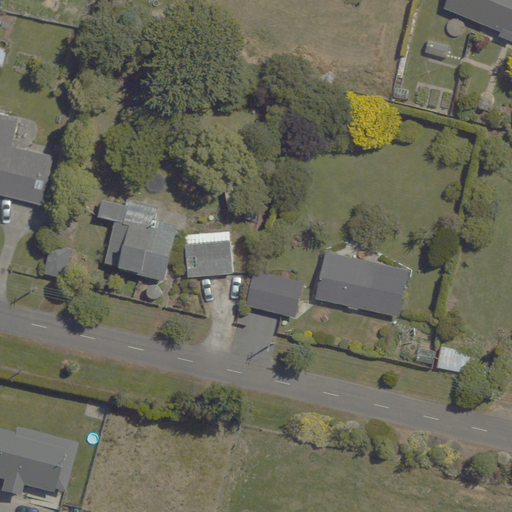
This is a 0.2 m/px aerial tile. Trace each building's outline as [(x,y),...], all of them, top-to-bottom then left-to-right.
[(511,37),(511,0),(450,0),(446,12),(511,37)] [(0,117),(0,197),(43,208),(55,159),(5,147),(12,121),(0,117)] [(132,209),(107,202),(102,223),(126,230),(115,271),(168,285),(182,235),(163,230),(167,213),(133,204),(132,209)] [(250,237),(238,239),(237,231),(189,236),(193,281),(241,276),(241,272),(253,270),(250,237)] [(53,247),(48,278),(69,281),(74,250),(53,247)] [(329,256),(319,306),(404,322),(414,272),(329,256)] [(259,272),(249,307),(294,320),(304,285),(259,272)] [(446,342),(439,370),(468,377),(475,350),(446,342)] [(0,470),(6,472),(2,487),(21,491),(24,476),(66,486),(77,435),(0,417),(0,470)]
